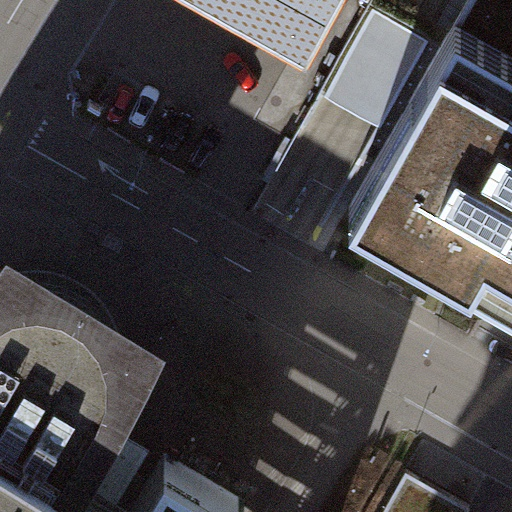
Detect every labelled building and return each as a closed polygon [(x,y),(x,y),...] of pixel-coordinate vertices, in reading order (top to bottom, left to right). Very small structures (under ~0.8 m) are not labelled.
[(194,0),(305,62),(340,0),(194,0)] [(511,0),(466,0),(453,24),(349,207),(485,283),(511,298),(511,0)] [(376,9),(326,96),(382,128),(432,41),(376,9)] [(238,511),(246,500),(165,452),(129,511),(65,474),(99,417),(115,391),(120,373),(121,354),(120,337),(115,322),(106,307),(94,294),(79,283),(60,275),(39,272),(22,272),(4,277),(0,279),(0,511),(238,511)] [(407,469),(382,511),(467,511),(471,505),(440,487),(407,469)]
